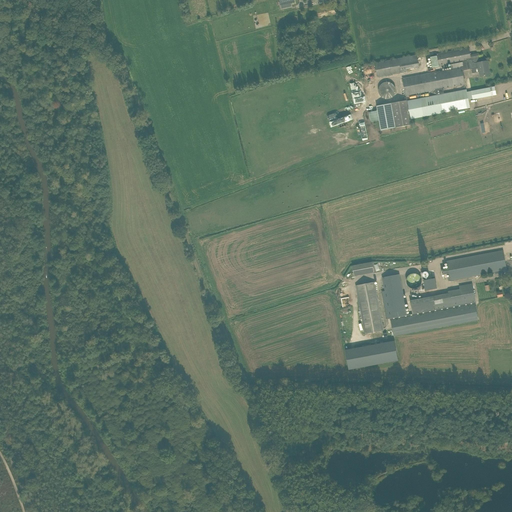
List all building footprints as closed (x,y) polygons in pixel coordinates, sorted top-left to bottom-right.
[(432,67),(466,61),(467,61),(468,70),(472,69),(472,74),(479,72),(480,77),(489,75),(487,61),(480,62),(478,54),(470,55),(469,48),(436,55),(436,56),(430,57),(432,67)] [(418,67),(416,55),(375,63),(378,77),(401,73),(407,72),(407,69),(418,67)] [(462,80),(460,68),(402,79),(405,96),(435,90),(436,95),(408,100),(411,119),(421,117),(470,108),(466,89),(444,94),(443,88),(465,84),(464,79),(462,80)] [(377,95),(391,100),(396,86),(382,81),(377,95)] [(472,91),(473,99),(492,96),(490,88),(472,91)] [(381,130),(411,125),(407,101),(377,106),(378,111),(368,113),(370,123),(379,121),(381,130)] [(341,113),(328,119),(329,122),(343,116),(341,113)] [(330,122),(331,127),(357,118),(355,114),(330,122)] [(507,270),(505,263),(504,263),(502,252),(503,251),(503,250),(498,251),(447,261),(448,268),(441,269),(442,275),(449,273),(450,277),(448,277),(448,281),(450,280),(495,272),(495,276),(503,274),(502,270),(507,270)] [(354,276),(374,272),(372,262),(352,266),(354,276)] [(407,315),(402,288),(400,274),(382,277),(385,291),(390,319),(407,315)] [(407,283),(411,283),(410,286),(418,286),(419,274),(407,274),(407,283)] [(437,289),(435,278),(424,280),(425,286),(426,291),(437,289)] [(365,334),(384,331),(374,282),(356,286),(365,334)] [(478,320),(475,302),(476,302),(472,283),(459,286),(460,289),(452,291),(453,293),(445,294),(410,301),(412,314),(407,315),(390,319),(392,329),(393,336),(478,320)] [(399,341),(349,351),(353,370),(402,361),(399,341)]
